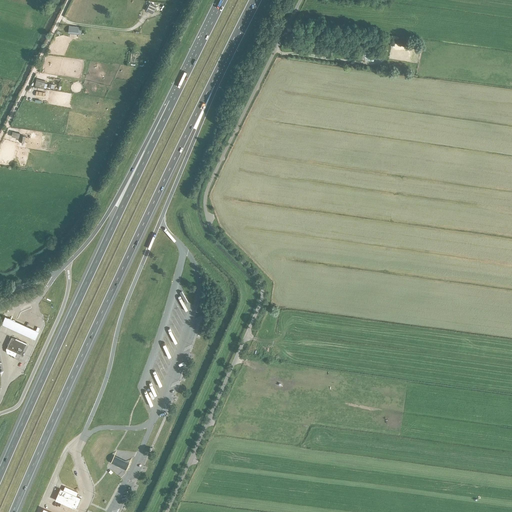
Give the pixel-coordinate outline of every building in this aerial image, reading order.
[(157,6),(150,2),(146,10),(152,14),(157,6)] [(68,33),(78,34),(79,27),(69,26),(68,33)] [(360,46),(359,59),(371,61),(372,48),(360,46)] [(46,81),(37,78),(35,85),(46,88),(47,84),(45,83),(46,81)] [(5,317),(2,324),(35,339),(38,332),(5,317)] [(19,353),(21,354),(26,342),(25,342),(12,336),(6,348),(19,353)] [(123,460),(114,456),(111,463),(120,467),(126,470),(129,463),(123,460)] [(76,508),(81,498),(76,496),(77,492),(65,487),(63,490),(60,489),(55,498),(60,500),(59,502),(65,505),(72,508),(73,507),(76,508)]
